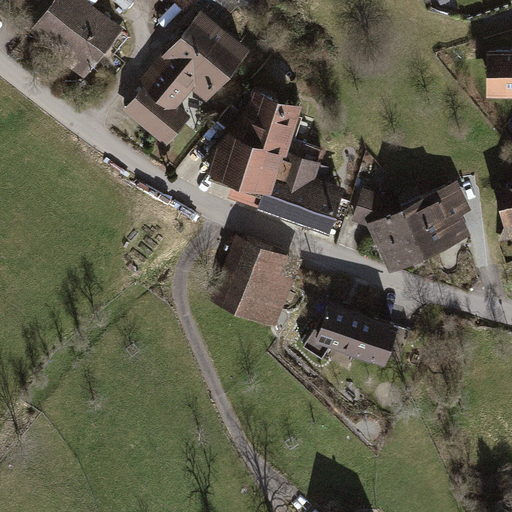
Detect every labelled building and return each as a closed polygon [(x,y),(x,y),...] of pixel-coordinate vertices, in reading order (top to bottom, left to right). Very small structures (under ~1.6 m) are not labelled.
[(55,0),(35,26),(87,66),(118,26),(90,5),(94,0),(93,0),(55,0)] [(220,0),(231,10),(240,0),(220,0)] [(171,53),(128,106),(149,124),(169,137),(187,115),(172,103),(185,87),(183,85),(193,72),(211,86),(243,47),(200,13),(169,52),(171,53)] [(491,61),(490,83),(511,83),(511,50),(494,50),(494,61),(491,61)] [(262,202),(284,136),(282,135),(293,104),(260,92),(252,114),(213,162),(239,170),(232,191),(262,202)] [(311,175),(321,148),(284,136),(262,202),(328,224),(339,192),(318,185),(321,178),(311,175)] [(445,184),(401,204),(424,248),(466,228),(445,184)] [(501,234),(511,231),(511,187),(501,190),(507,214),(501,234)] [(424,248),(401,204),(396,207),(394,204),(389,207),(383,195),(365,189),(356,216),(373,222),(392,263),(424,248)] [(273,246),(238,233),(213,299),(248,312),(273,246)] [(394,323),(330,301),(328,308),(326,307),(303,342),(322,355),(332,339),(383,356),(394,323)]
